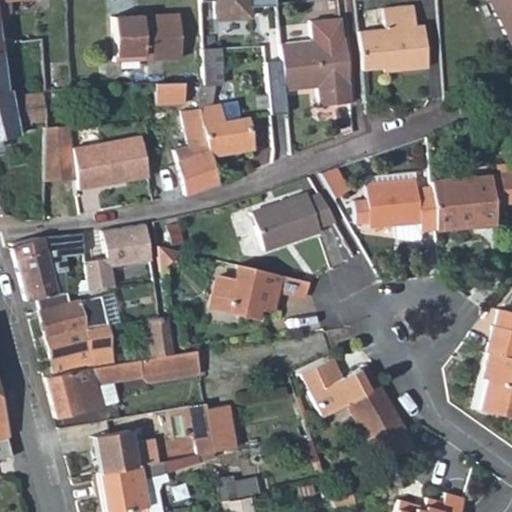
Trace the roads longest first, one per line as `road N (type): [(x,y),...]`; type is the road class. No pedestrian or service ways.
road 1 (tertiary): [(49,511),(0,299)]
road 2 (residential): [(366,311),(410,384),(511,469)]
